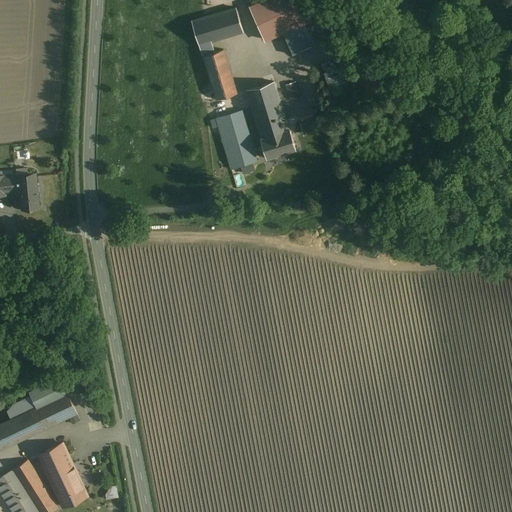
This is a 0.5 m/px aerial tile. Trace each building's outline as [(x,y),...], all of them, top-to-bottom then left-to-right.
[(310,19),(302,0),(266,0),(250,8),(264,39),(310,19)] [(236,7),(192,20),(198,43),(201,43),(217,98),(235,92),(222,49),(214,52),(210,40),(243,30),(236,7)] [(311,46),(302,24),(261,42),(270,64),(311,46)] [(248,90),(262,137),(289,129),(274,81),(248,90)] [(293,83),(287,85),(291,99),(297,97),(293,83)] [(256,160),(242,110),(215,117),(230,168),(256,160)] [(299,125),(304,135),(319,128),(315,118),(299,125)] [(296,149),(289,129),(262,137),(261,137),(268,158),(296,149)] [(0,195),(21,194),(22,209),(39,208),(36,172),(0,175),(0,195)] [(0,448),(76,412),(60,377),(29,392),(32,396),(13,404),(8,409),(13,418),(0,424),(0,448)] [(38,454),(52,482),(56,492),(63,506),(87,495),(62,443),(38,454)] [(50,495),(56,492),(52,482),(45,486),(27,460),(0,477),(0,487),(15,511),(48,511),(57,507),(50,495)] [(106,485),(107,497),(118,496),(117,484),(106,485)]
